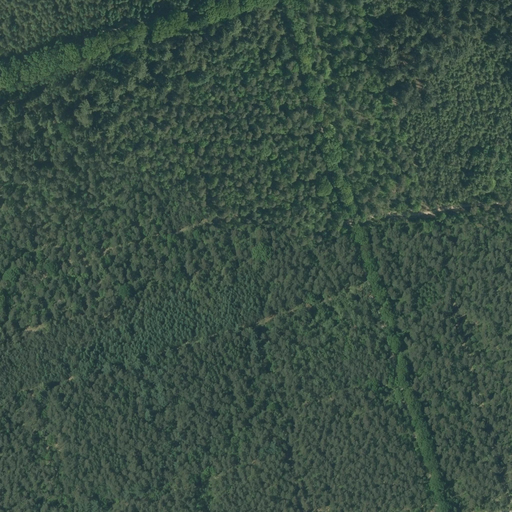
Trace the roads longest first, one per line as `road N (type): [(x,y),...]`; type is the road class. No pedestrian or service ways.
road 1 (track): [(336,184),(0,286)]
road 2 (track): [(438,511),(348,220)]
road 3 (track): [(236,0),(0,73)]
road 4 (track): [(199,0),(0,61)]
road 5 (track): [(336,184),(283,0)]
road 6 (track): [(511,202),(348,220)]
